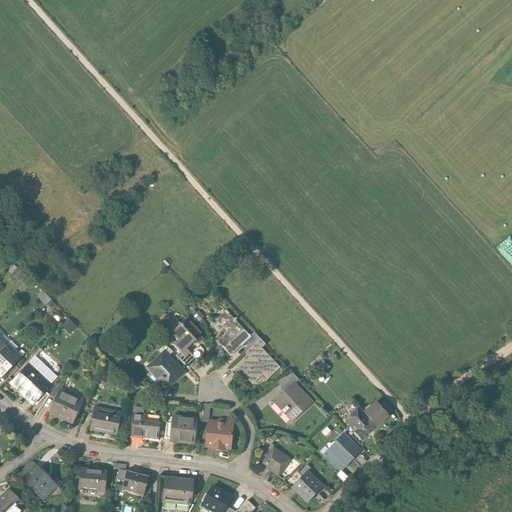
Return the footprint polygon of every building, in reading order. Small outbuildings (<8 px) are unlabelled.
[(44,292),(37,299),(44,306),(46,304),(50,299),(44,292)] [(50,299),(46,304),(52,310),(56,305),(50,299)] [(250,336),(225,310),(216,319),(228,332),(217,343),(231,356),(241,346),(251,337),(250,336)] [(200,334),(187,319),(172,334),(179,341),(174,345),(181,352),(185,356),(189,352),(186,349),(195,341),(198,343),(202,339),(198,336),(200,334)] [(69,320),(62,327),(68,333),(75,326),(69,320)] [(241,346),(246,351),(259,338),(253,332),(250,336),(251,337),(241,346)] [(264,343),(259,338),(246,351),(245,352),(249,356),(237,368),(252,383),(263,372),(268,377),(279,367),(260,347),(264,343)] [(11,353),(3,345),(0,348),(0,375),(1,377),(13,364),(20,358),(13,351),(11,353)] [(184,372),(164,351),(146,368),(157,379),(166,389),(184,372)] [(198,361),(189,352),(185,356),(181,352),(176,356),(189,370),(198,361)] [(50,383),(28,363),(10,382),(32,403),(50,383)] [(13,364),(1,377),(5,380),(18,368),(13,364)] [(278,382),(284,394),(295,383),(299,380),(291,372),(278,382)] [(48,395),(56,398),(60,390),(65,381),(60,378),(48,395)] [(160,395),(166,389),(157,379),(151,385),(160,395)] [(312,401),(295,383),(284,394),(275,402),(292,420),(312,401)] [(82,400),(60,390),(56,398),(50,414),(72,424),(82,400)] [(381,405),(377,401),(364,412),(376,426),(389,414),(388,413),(381,405)] [(385,401),(381,405),(388,413),(393,410),(385,401)] [(210,405),(204,405),(202,421),(208,422),(210,405)] [(328,411),(322,406),(320,409),(325,414),(326,413),(328,411)] [(120,413),(95,408),(90,430),(116,436),(120,413)] [(360,440),(376,426),(364,412),(360,408),(346,421),(355,431),(353,433),(360,440)] [(144,414),(133,413),(130,437),(158,440),(160,422),(143,421),(144,414)] [(196,418),(172,415),(171,424),(170,437),(170,440),(193,443),(196,418)] [(232,424),(208,422),(205,447),(229,449),(232,424)] [(360,450),(345,435),(324,455),(340,471),(360,450)] [(291,459),(274,447),(262,464),(279,476),(291,459)] [(56,484),(32,462),(19,477),(43,499),(56,484)] [(300,474),(303,477),(308,472),(311,469),(307,466),(300,474)] [(106,471),(80,469),(79,488),(105,490),(106,471)] [(148,477),(126,472),(122,490),(144,495),(148,477)] [(322,487),(308,472),(303,477),(293,487),(308,502),(322,487)] [(193,480),(165,477),(162,502),(187,505),(188,496),(191,497),(193,480)] [(231,497),(211,487),(202,505),(217,511),(223,511),(226,507),(231,497)] [(23,503),(10,491),(0,501),(0,511),(19,511),(21,510),(19,508),(23,503)] [(247,501),(238,511),(251,511),(255,508),(247,501)]
